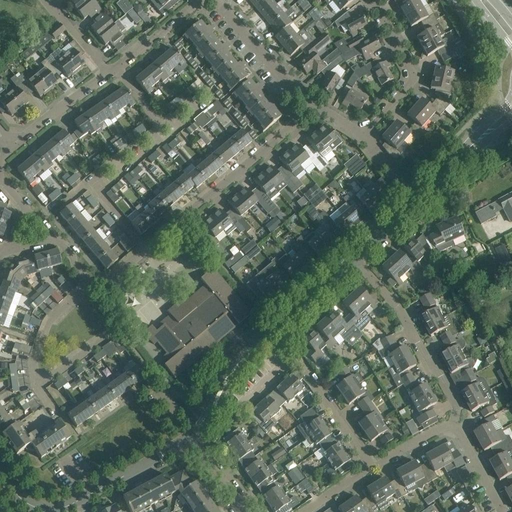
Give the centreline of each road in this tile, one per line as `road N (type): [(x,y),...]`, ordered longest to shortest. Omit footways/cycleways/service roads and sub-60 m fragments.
road 1 (residential): [(53,239),(100,282),(314,104)]
road 2 (residential): [(190,436),(54,509),(26,502),(0,471)]
road 3 (residential): [(453,427),(457,408),(422,344),(355,257)]
road 4 (residential): [(362,137),(415,77),(372,0)]
road 5 (residential): [(314,104),(213,0)]
road 6 (residential): [(371,467),(290,357)]
road 7 (residential): [(4,150),(109,72)]
road 8 (residential): [(355,257),(265,339)]
